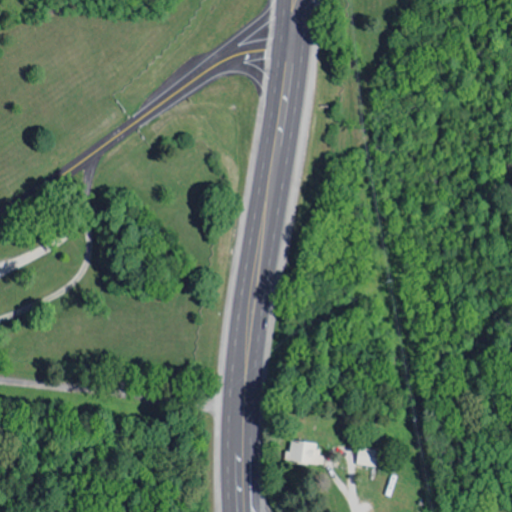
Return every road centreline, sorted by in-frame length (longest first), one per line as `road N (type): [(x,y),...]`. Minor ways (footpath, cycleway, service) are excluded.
road 1 (primary): [(281,147),(254,304),(243,453)]
road 2 (residential): [(244,408),(0,380)]
